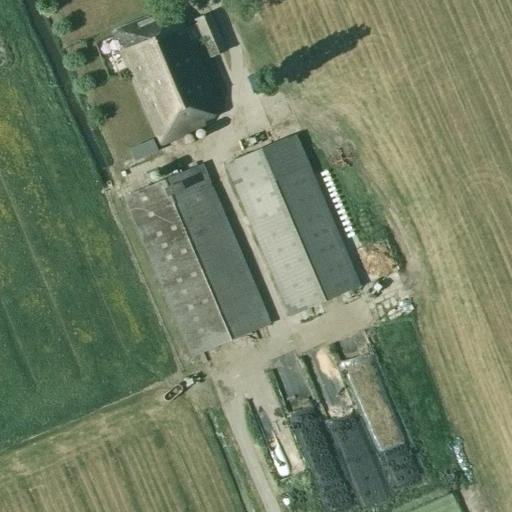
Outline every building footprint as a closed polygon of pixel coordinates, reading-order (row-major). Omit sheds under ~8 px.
[(210,57),(225,51),(209,14),(193,21),(195,24),(183,29),(174,6),(111,32),(159,146),(204,127),(202,121),(219,114),(190,45),(201,40),(208,57),(210,57)] [(288,316),(358,286),(295,136),(224,165),(288,316)] [(135,158),(152,151),(148,141),(131,148),(135,158)] [(191,357),(268,324),(201,165),(123,198),(191,357)] [(306,461),(321,511),(339,511),(358,506),(358,505),(421,486),(410,450),(386,458),(384,453),(340,467),(335,452),(306,461)]
